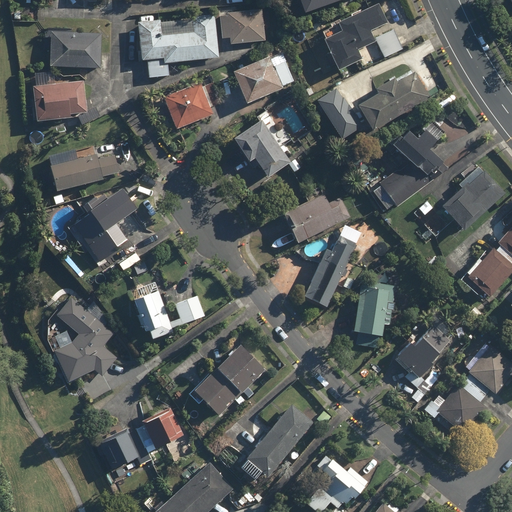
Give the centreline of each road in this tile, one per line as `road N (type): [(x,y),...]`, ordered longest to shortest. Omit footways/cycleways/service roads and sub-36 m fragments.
road 1 (residential): [(466,496),(411,456),(320,368),(184,189)]
road 2 (secondary): [(443,0),(464,48),(511,115)]
